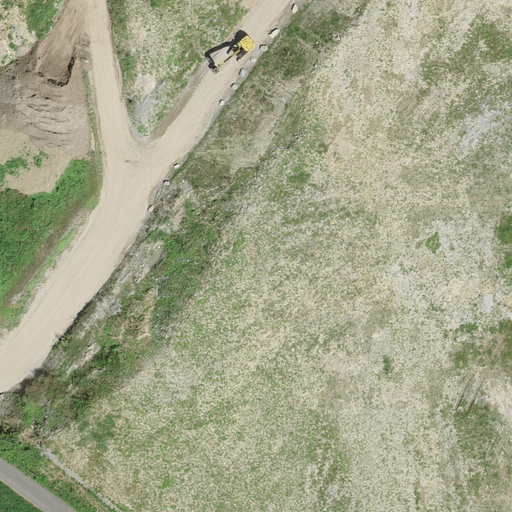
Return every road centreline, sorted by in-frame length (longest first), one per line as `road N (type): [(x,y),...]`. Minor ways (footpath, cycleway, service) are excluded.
road 1 (track): [(299,0),(469,406)]
road 2 (track): [(3,385),(125,210),(117,0)]
